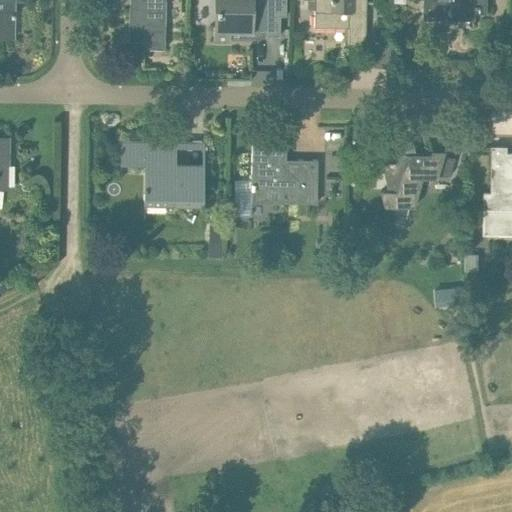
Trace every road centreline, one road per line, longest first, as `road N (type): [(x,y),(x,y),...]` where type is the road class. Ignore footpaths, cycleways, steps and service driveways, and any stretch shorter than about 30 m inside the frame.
road 1 (residential): [(511,101),(69,94)]
road 2 (track): [(67,267),(402,273),(426,291)]
